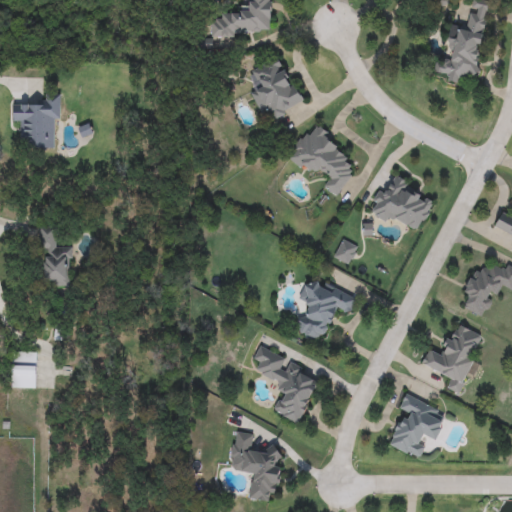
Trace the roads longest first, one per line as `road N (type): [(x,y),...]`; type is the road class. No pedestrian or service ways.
road 1 (residential): [(511,107),(352,421),(337,487)]
road 2 (residential): [(487,160),(387,103),(338,25)]
road 3 (residential): [(337,487),(511,486)]
